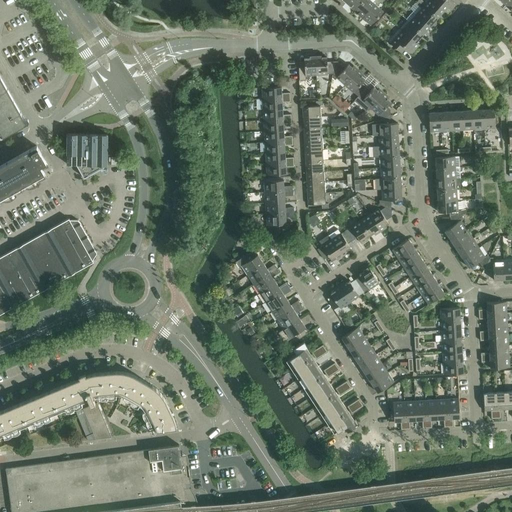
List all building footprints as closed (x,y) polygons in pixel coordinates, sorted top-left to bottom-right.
[(349,0),(346,3),(354,10),(363,0),(349,0)] [(370,0),(363,0),(354,10),(362,18),(375,4),(372,2),(370,0)] [(375,4),(362,18),(371,25),(383,11),(377,6),(379,3),(375,0),(373,0),(372,2),(375,4)] [(421,8),(423,6),(437,18),(444,10),(433,0),(428,0),(426,3),(423,1),(419,6),(421,8)] [(433,0),(444,10),(447,13),(455,4),(450,0),(433,0)] [(421,8),(416,14),(430,26),(437,18),(423,6),(421,8)] [(406,19),(409,22),(423,34),(430,26),(416,14),(413,11),(406,19)] [(402,30),(416,42),(423,34),(409,22),(407,20),(400,28),(402,30)] [(416,42),(402,30),(401,30),(400,29),(389,41),(390,43),(401,53),(405,48),(411,54),(419,45),(416,42)] [(322,55),(315,56),(316,75),(333,74),(337,61),(327,62),(327,57),(322,57),(322,55)] [(316,75),(315,56),(309,56),(309,58),(304,58),(305,68),(299,68),(300,80),(305,80),(305,75),(316,75)] [(337,61),(333,74),(345,85),(358,70),(353,66),(352,67),(348,64),(345,68),(337,61)] [(358,70),(345,85),(358,96),(366,87),(362,83),(365,79),(362,76),(363,75),(358,70)] [(0,138),(25,125),(25,124),(27,123),(27,122),(28,121),(28,120),(27,119),(26,119),(25,119),(0,74),(0,138)] [(262,88),(262,99),(282,98),(281,87),(262,88)] [(366,87),(358,96),(354,101),(366,111),(371,108),(383,93),(378,89),(377,90),(374,87),(370,91),(366,87)] [(371,108),(380,115),(381,119),(390,115),(390,109),(387,107),(391,102),(387,99),(389,98),(383,93),(371,108)] [(336,96),(332,99),(338,105),(342,101),(341,100),(341,98),(339,96),(337,96),(336,96)] [(282,98),(262,99),(263,110),(282,109),(282,98)] [(302,107),(303,118),(321,117),(320,105),(323,105),(322,101),(316,101),(316,106),(302,107)] [(282,109),(263,110),(264,120),(283,119),(282,109)] [(483,109),(472,110),(473,130),(484,129),(483,109)] [(494,109),(483,109),(484,129),(495,128),(494,109)] [(472,110),(461,111),(462,130),(473,130),(472,110)] [(351,111),(347,115),(351,118),(353,120),(356,116),(351,111)] [(451,111),(440,112),(441,132),(452,131),(451,111)] [(461,111),(451,111),(452,131),(462,130),(461,111)] [(441,132),(440,112),(429,113),(430,132),(441,132)] [(379,120),(379,124),(391,123),(390,115),(381,119),(379,120)] [(321,117),(303,118),(304,129),(321,127),(321,117)] [(347,118),(337,119),(337,126),(347,126),(347,118)] [(283,119),(264,120),(264,131),(284,130),(283,119)] [(372,136),(378,135),(398,134),(397,123),(391,123),(379,124),(372,124),(372,136)] [(321,127),(304,129),(304,139),(322,138),(321,127)] [(284,130),(264,131),(265,142),(284,141),(284,130)] [(67,133),(67,155),(67,164),(76,164),(84,178),(104,166),(103,165),(107,165),(108,134),(67,133)] [(398,134),(378,135),(379,146),(399,145),(398,134)] [(322,138),(304,139),(305,150),(323,149),(322,138)] [(284,141),(265,142),(265,153),(285,152),(284,141)] [(399,145),(379,146),(373,146),(374,157),(380,157),(399,156),(399,145)] [(37,146),(0,166),(0,201),(46,176),(42,169),(48,166),(37,146)] [(323,149),(305,150),(305,161),(323,160),(323,149)] [(285,152),(265,153),(266,164),(286,162),(285,152)] [(399,156),(380,157),(380,168),(400,167),(399,156)] [(435,157),(436,169),(459,167),(459,157),(455,157),(455,156),(435,157)] [(323,160),(305,161),(306,172),(324,171),(323,160)] [(286,162),(266,164),(267,175),(286,174),(286,162)] [(400,167),(380,168),(381,179),(401,177),(400,167)] [(459,167),(436,169),(436,179),(460,178),(459,167)] [(324,171),(306,172),(307,183),(325,182),(324,171)] [(401,177),(381,179),(375,179),(376,190),(381,189),(401,188),(401,177)] [(460,178),(436,179),(437,190),(457,189),(461,189),(460,178)] [(264,181),(265,192),(284,191),(284,180),(264,181)] [(325,182),(307,183),(307,193),(325,192),(325,182)] [(401,188),(381,189),(382,200),(379,200),(379,204),(385,207),(391,210),(391,200),(402,199),(401,188)] [(457,189),(437,190),(438,201),(457,200),(457,189)] [(284,191),(265,192),(265,203),(285,202),(284,191)] [(325,192),(307,193),(308,205),(322,204),(322,208),(329,208),(328,203),(326,204),(325,192)] [(457,200),(438,201),(438,212),(450,212),(450,219),(461,215),(461,210),(458,211),(457,200)] [(285,202),(265,203),(266,214),(285,213),(285,202)] [(379,209),(370,215),(380,231),(386,227),(385,226),(389,223),(386,220),(391,216),(391,210),(385,207),(380,210),(379,209)] [(285,213),(266,214),(266,225),(286,224),(285,213)] [(370,215),(361,221),(370,235),(374,233),(374,234),(380,231),(370,215)] [(461,215),(450,219),(454,224),(444,231),(451,240),(467,229),(461,220),(464,219),(461,215)] [(0,257),(0,314),(94,262),(93,260),(97,253),(78,220),(70,220),(69,218),(0,257)] [(361,221),(346,230),(353,240),(358,237),(362,243),(368,239),(367,238),(370,235),(361,221)] [(329,235),(332,240),(342,256),(348,252),(347,251),(351,248),(348,244),(353,240),(346,230),(341,234),(338,229),(329,235)] [(467,229),(451,240),(457,249),(473,238),(467,229)] [(319,241),(322,246),(317,249),(324,259),(329,256),(332,260),(336,258),(337,259),(342,256),(332,240),(329,235),(328,235),(319,241)] [(473,238),(457,249),(462,258),(479,247),(473,238)] [(392,249),(398,259),(415,248),(408,239),(392,249)] [(479,247),(462,258),(469,268),(478,261),(483,269),(489,258),(487,255),(485,256),(479,247)] [(415,248),(398,259),(404,268),(421,257),(415,248)] [(248,261),(245,256),(236,262),(239,267),(242,266),(247,275),(264,264),(258,255),(248,261)] [(421,257),(404,268),(410,277),(426,266),(421,257)] [(489,258),(483,269),(493,269),(494,280),(505,280),(504,260),(493,261),(493,257),(489,258)] [(264,264),(247,275),(253,284),(270,273),(264,264)] [(360,276),(356,279),(364,292),(379,282),(368,266),(362,270),(363,272),(359,274),(360,276)] [(426,266),(410,277),(416,286),(432,275),(426,266)] [(270,273),(253,284),(259,293),(276,282),(270,273)] [(432,275),(416,286),(422,295),(438,284),(432,275)] [(345,282),(339,286),(350,302),(364,292),(356,279),(351,283),(349,281),(346,283),(345,282)] [(276,282),(259,293),(265,302),(282,291),(276,282)] [(438,284),(422,295),(428,304),(445,293),(438,284)] [(350,302),(339,286),(333,289),(334,291),(331,293),(332,295),(327,298),(335,311),(350,302)] [(282,291),(265,302),(271,311),(288,300),(282,291)] [(288,300),(271,311),(277,320),(294,309),(288,300)] [(486,303),(487,314),(507,313),(506,302),(486,303)] [(301,304),(295,308),(294,309),(277,320),(283,329),(299,318),(296,313),(303,309),(301,304)] [(440,308),(441,320),(460,319),(460,307),(440,308)] [(507,313),(487,314),(488,325),(507,324),(507,313)] [(299,318),(283,329),(289,338),(286,340),(290,345),(299,339),(296,334),(306,328),(299,318)] [(351,318),(344,322),(347,327),(354,323),(351,318)] [(460,319),(441,320),(441,330),(461,329),(460,319)] [(488,325),(488,335),(508,334),(507,324),(488,325)] [(342,338),(348,347),(364,336),(358,327),(342,338)] [(461,329),(441,330),(442,341),(461,340),(461,329)] [(508,334),(488,335),(489,346),(508,345),(508,334)] [(364,336),(348,347),(354,356),(370,345),(364,336)] [(461,340),(442,341),(442,352),(462,351),(461,340)] [(296,354),(289,358),(296,368),(311,358),(305,349),(307,347),(304,342),(293,349),(296,354)] [(370,345),(354,356),(360,365),(376,354),(370,345)] [(489,346),(490,357),(509,356),(508,345),(489,346)] [(462,351),(442,352),(443,363),(463,362),(462,351)] [(376,354),(360,365),(365,374),(382,363),(376,354)] [(509,356),(490,357),(490,368),(510,367),(509,356)] [(311,358),(296,368),(302,377),(317,367),(311,358)] [(463,362),(443,363),(444,374),(463,373),(463,362)] [(382,363),(365,374),(371,383),(388,372),(382,363)] [(317,367),(302,377),(307,386),(322,376),(317,367)] [(114,371),(106,372),(107,392),(116,392),(118,392),(119,392),(121,392),(125,372),(122,372),(120,371),(117,371),(114,371)] [(88,375),(86,376),(94,394),(99,393),(107,392),(106,372),(97,373),(95,373),(93,374),(90,374),(88,375)] [(125,372),(121,392),(123,393),(125,393),(133,398),(143,381),(135,376),(133,375),(131,374),(130,373),(128,373),(125,372)] [(388,372),(371,383),(378,392),(394,382),(388,372)] [(86,376),(65,385),(72,403),(87,397),(91,405),(83,409),(76,412),(77,414),(86,436),(88,440),(112,437),(97,403),(95,404),(93,398),(95,397),(94,394),(86,376)] [(322,376),(307,386),(313,395),(328,385),(322,376)] [(143,381),(133,398),(141,403),(142,403),(143,404),(145,406),(160,392),(158,390),(157,389),(156,388),(154,387),(152,386),(151,385),(143,381)] [(65,385),(49,391),(57,410),(72,403),(65,385)] [(328,385),(313,395),(319,404),(334,394),(328,385)] [(49,391),(34,398),(41,416),(57,410),(49,391)] [(160,392),(145,406),(146,407),(146,408),(147,409),(148,410),(151,418),(170,409),(166,401),(164,398),(163,396),(162,395),(161,393),(160,392)] [(496,410),(494,392),(483,393),(484,411),(496,410)] [(494,392),(496,410),(506,409),(505,392),(494,392)] [(334,394),(319,404),(325,413),(340,403),(334,394)] [(34,398),(18,404),(26,423),(41,416),(34,398)] [(458,398),(447,399),(448,418),(459,418),(458,398)] [(447,399),(436,400),(437,419),(448,418),(447,399)] [(426,400),(415,401),(416,420),(427,420),(426,400)] [(436,400),(426,400),(427,420),(437,419),(436,400)] [(405,421),(404,401),(393,402),(394,422),(405,421)] [(415,401),(404,401),(405,421),(416,420),(415,401)] [(340,403),(325,413),(331,422),(346,412),(340,403)] [(18,404),(3,411),(10,429),(26,423),(18,404)] [(170,409),(151,418),(155,425),(157,431),(177,428),(176,426),(176,424),(175,423),(175,420),(174,418),(173,417),(170,409)] [(0,433),(10,429),(3,411),(0,411),(0,433)] [(346,412),(331,422),(338,431),(344,427),(348,431),(359,424),(355,418),(352,421),(346,412)] [(199,511),(198,505),(198,503),(197,500),(196,498),(195,496),(195,494),(193,491),(191,487),(185,488),(182,468),(179,445),(149,449),(6,468),(11,511),(199,511)]
